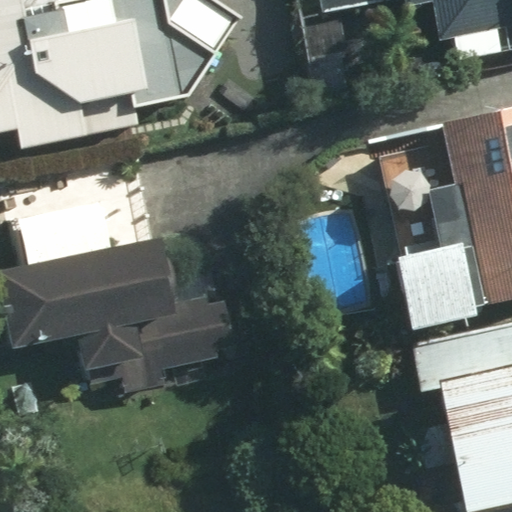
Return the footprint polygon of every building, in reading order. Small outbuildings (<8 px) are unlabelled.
[(48,0),(50,10),(22,15),(19,0),(0,0),(0,125),(13,124),(17,145),(141,126),(138,107),(179,100),(236,14),(212,0),(48,0)] [(445,68),(511,56),(511,0),(310,0),(313,14),(391,0),(396,0),(399,13),(434,7),(445,68)] [(408,332),(511,309),(511,111),(440,127),(444,143),(370,159),(408,332)] [(23,262),(0,267),(0,328),(5,352),(75,338),(86,391),(235,361),(220,285),(172,294),(162,238),(103,250),(94,203),(15,219),(23,262)] [(511,511),(511,317),(407,340),(418,388),(435,384),(463,509),(447,511),(511,511)]
